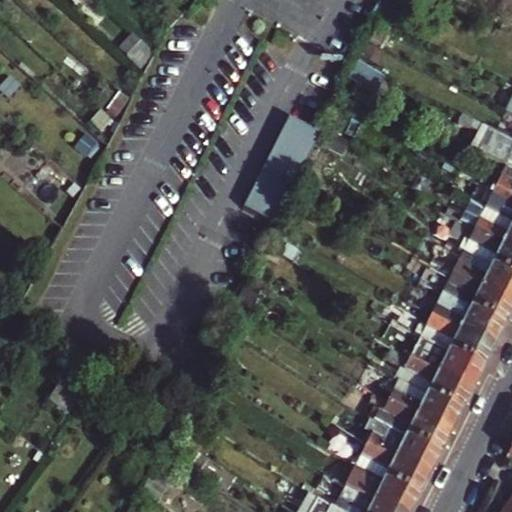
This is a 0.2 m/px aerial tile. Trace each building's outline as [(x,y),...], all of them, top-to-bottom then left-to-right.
[(511,0),(457,0),(483,13),(511,27),(511,0)] [(129,68),(140,78),(154,51),(143,40),(129,68)] [(354,80),(378,90),(385,73),(361,63),(354,80)] [(28,82),(31,78),(22,70),(18,74),(28,82)] [(117,87),(124,93),(137,78),(130,72),(117,87)] [(110,85),(113,81),(106,76),(105,76),(103,75),(101,77),(110,85)] [(511,94),(503,112),(511,116),(511,94)] [(53,113),(65,123),(72,115),(60,104),(53,113)] [(295,175),(305,155),(314,138),(283,122),(238,211),(269,226),(275,216),(285,196),(295,175)] [(511,170),(511,143),(493,134),(487,145),(483,155),(505,167),(511,170)] [(93,156),(99,159),(106,146),(101,141),(93,156)] [(511,197),(511,170),(505,167),(494,189),(511,197)] [(511,223),(511,197),(494,189),(476,179),(470,189),(488,200),(484,209),(511,223)] [(511,251),(511,223),(484,209),(473,231),(511,251)] [(511,278),(511,251),(473,231),(455,221),(449,234),(465,246),(462,252),(511,278)] [(264,246),(277,254),(287,234),(274,226),(264,246)] [(511,305),(511,278),(462,252),(451,274),(511,305)] [(424,287),(503,328),(511,310),(511,305),(451,274),(435,266),(424,287)] [(493,350),(503,328),(424,287),(419,297),(435,307),(430,317),(493,350)] [(482,372),(493,350),(430,317),(419,338),(482,372)] [(217,341),(232,349),(237,338),(222,330),(217,341)] [(409,359),(471,393),(482,372),(419,338),(409,359)] [(397,381),(460,414),(471,393),(409,359),(391,349),(385,360),(399,369),(394,379),(397,381)] [(419,420),(450,436),(460,414),(397,381),(387,403),(419,420)] [(439,457),(450,436),(419,420),(387,403),(374,395),(368,406),(376,411),(371,421),(439,457)] [(428,479),(439,457),(371,421),(366,431),(341,417),(335,427),(344,433),(359,442),(372,449),(428,479)] [(417,501),(428,479),(372,449),(359,442),(344,433),(338,442),(360,457),(354,468),(382,482),(417,501)] [(377,492),(382,482),(354,468),(349,477),(377,492)] [(411,511),(417,501),(382,482),(377,492),(349,477),(343,490),(385,511),(411,511)] [(385,511),(343,490),(332,482),(321,504),(332,511),(334,511),(385,511)] [(334,511),(332,511),(321,504),(314,500),(307,511),(334,511)]
